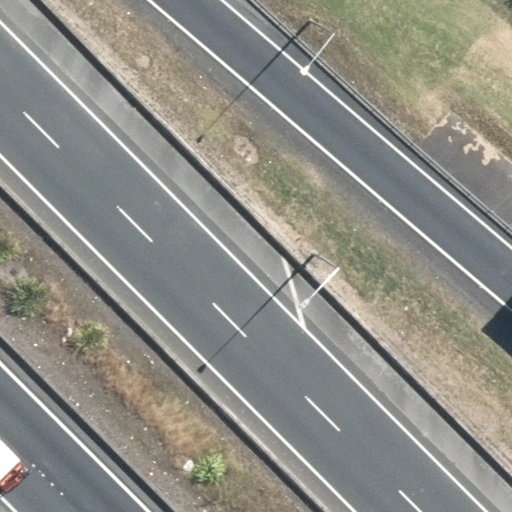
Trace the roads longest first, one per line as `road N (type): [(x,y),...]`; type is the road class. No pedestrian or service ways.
road 1 (motorway): [(0,122),(393,511)]
road 2 (motorway): [(157,0),(511,303)]
